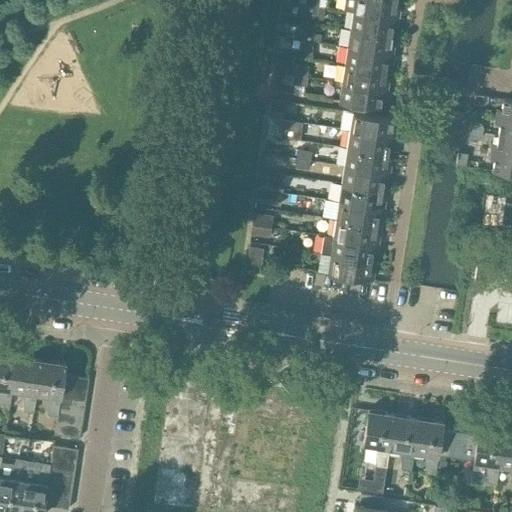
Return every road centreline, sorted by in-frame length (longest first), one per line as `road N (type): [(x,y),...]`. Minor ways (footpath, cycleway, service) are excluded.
road 1 (tertiary): [(511,373),(118,309)]
road 2 (residential): [(85,511),(118,309)]
